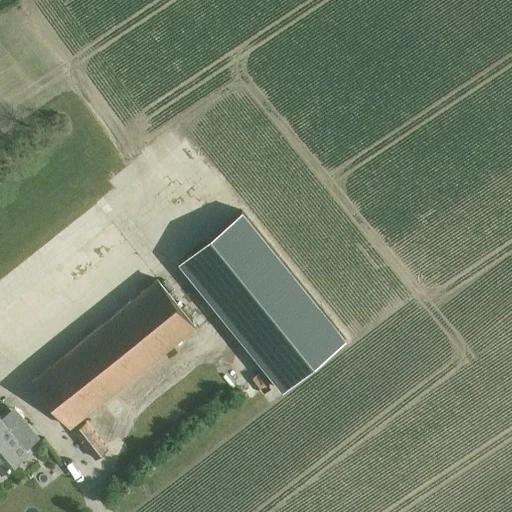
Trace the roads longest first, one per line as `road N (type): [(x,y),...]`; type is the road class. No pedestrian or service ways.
road 1 (unknown): [(0,330),(21,326),(186,185)]
road 2 (unknown): [(86,511),(85,489),(0,363)]
